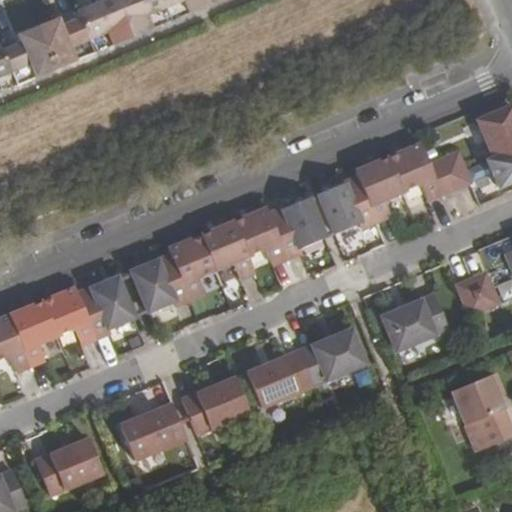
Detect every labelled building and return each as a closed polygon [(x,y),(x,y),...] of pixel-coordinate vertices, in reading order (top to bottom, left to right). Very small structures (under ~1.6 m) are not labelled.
[(160,0),(115,0),(117,3),(131,38),(170,22),(160,0)] [(205,0),(160,0),(170,22),(208,6),(205,0)] [(95,4),(75,12),(93,54),(131,38),(117,3),(98,11),(95,4)] [(75,12),(37,28),(55,70),(93,54),(75,12)] [(20,43),(2,51),(16,86),(55,70),(37,28),(17,37),(20,43)] [(0,47),(0,92),(16,86),(2,51),(0,47)] [(492,160),(511,151),(511,110),(511,108),(477,122),(492,160)] [(426,202),(441,195),(428,166),(420,145),(386,159),(401,193),(419,185),(426,202)] [(497,189),(511,182),(511,151),(492,160),(486,162),(497,189)] [(442,160),(455,189),(468,183),(464,172),(456,154),(442,160)] [(401,193),(386,159),(354,172),(356,178),(375,223),(389,216),(383,200),(401,193)] [(441,195),(455,189),(442,160),(428,166),(441,195)] [(333,235),(359,225),(361,228),(375,223),(356,178),(316,195),(333,235)] [(286,260),(300,254),(298,250),(324,239),(307,199),(267,216),(279,244),(286,260)] [(232,223),(246,257),(264,250),(271,266),(286,260),(279,244),(267,216),(265,210),(232,223)] [(200,237),(214,270),(232,263),(239,280),(253,273),(246,257),(232,223),(200,237)] [(188,300),(203,294),(196,278),(214,270),(200,237),(167,250),(170,256),(188,300)] [(511,252),(503,256),(511,276),(511,252)] [(130,273),(146,313),(172,303),(174,306),(188,300),(170,256),(130,273)] [(482,310),(497,304),(490,290),(484,275),(470,281),(482,310)] [(94,340),(109,334),(107,329),(132,319),(116,279),(76,295),(94,340)] [(468,316),(482,310),(470,281),(456,287),(468,316)] [(73,329),(80,346),(94,340),(76,295),(73,289),(41,303),(55,337),(73,329)] [(394,352),(447,330),(433,296),(380,319),(394,352)] [(37,345),(55,337),(41,303),(8,317),(29,367),(44,361),(37,345)] [(0,320),(0,360),(8,357),(15,373),(29,367),(8,317),(0,320)] [(312,387),(364,365),(350,331),(297,353),(312,387)] [(259,409),(312,387),(297,353),(245,375),(259,409)] [(494,374),(445,394),(460,429),(470,455),(483,450),(511,437),(511,430),(496,391),(500,389),(494,374)] [(195,435),(248,414),(233,380),(181,401),(195,435)] [(133,461),(186,439),(171,405),(119,427),(133,461)] [(47,498),(100,475),(86,441),(33,464),(47,498)] [(0,511),(10,511),(27,506),(13,472),(0,476),(0,511)]
